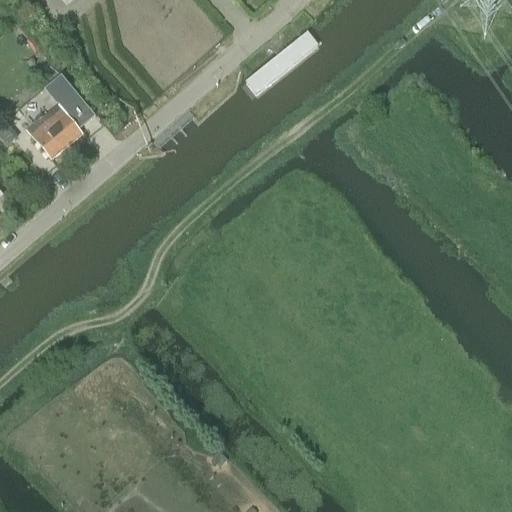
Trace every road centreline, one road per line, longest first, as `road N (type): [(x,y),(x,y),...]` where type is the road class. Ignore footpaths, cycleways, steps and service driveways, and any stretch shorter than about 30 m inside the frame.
road 1 (track): [(0,382),(51,340),(126,312),(164,243),(448,1)]
road 2 (unclassified): [(0,258),(296,0)]
